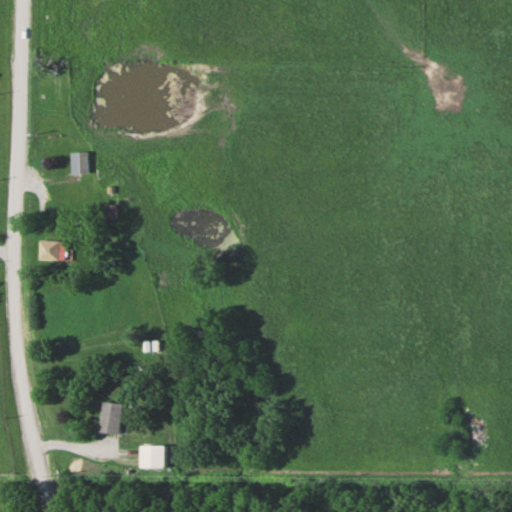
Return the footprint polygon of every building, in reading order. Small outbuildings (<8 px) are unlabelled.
[(90,151),(70,151),(70,173),(90,173),(90,151)] [(118,218),(117,204),(104,205),(105,219),(118,218)] [(40,259),(68,259),(68,239),(40,239),(40,259)] [(126,402),(105,400),(102,431),(123,433),(126,402)] [(144,444),(144,467),(169,467),(169,444),(144,444)]
